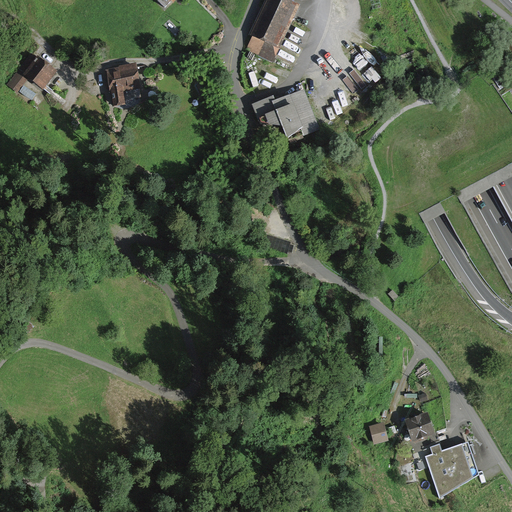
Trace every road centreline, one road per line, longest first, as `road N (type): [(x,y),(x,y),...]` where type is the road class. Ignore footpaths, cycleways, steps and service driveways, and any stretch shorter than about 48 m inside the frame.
road 1 (track): [(0,365),(21,346),(42,347),(185,396),(197,387),(200,364),(170,294),(123,252),(122,238),(257,264),(310,260)]
road 2 (unclassified): [(511,477),(429,351),(310,260),(283,210),(235,84),(237,52),(257,0)]
road 3 (motorway): [(356,0),(405,155),(470,272),(511,319)]
road 4 (motorway): [(387,0),(511,250)]
road 5 (track): [(237,52),(68,68),(0,11)]
road 6 (motorway): [(511,196),(422,0)]
road 7 (motorway): [(511,132),(444,0)]
